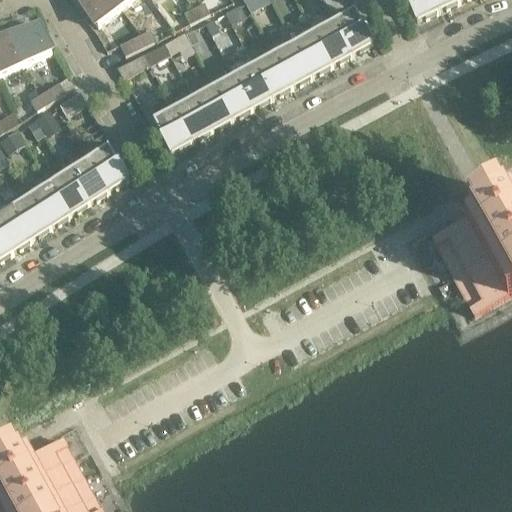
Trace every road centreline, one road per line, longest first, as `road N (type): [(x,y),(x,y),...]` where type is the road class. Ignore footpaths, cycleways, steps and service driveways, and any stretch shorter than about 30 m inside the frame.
road 1 (residential): [(166,200),(411,67)]
road 2 (residential): [(166,200),(51,4)]
road 3 (residential): [(0,305),(166,200)]
road 4 (residential): [(251,355),(166,200)]
